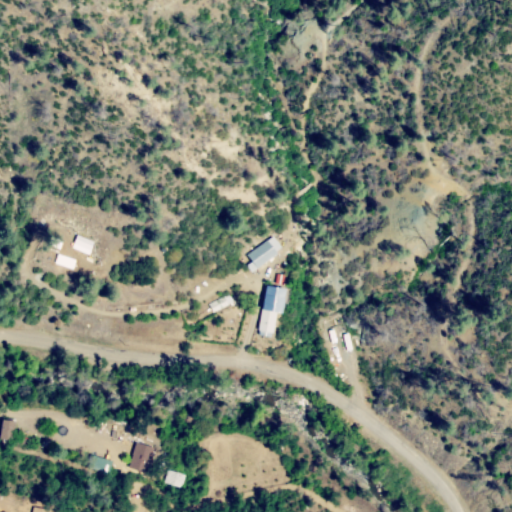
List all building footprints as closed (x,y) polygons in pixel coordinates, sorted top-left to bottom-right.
[(92,241),(74,235),(70,249),(88,254),(92,241)] [(275,236),(283,248),(278,251),(280,254),(259,269),(249,255),(268,241),(275,236)] [(269,286),(288,289),(284,315),(278,314),(274,335),(259,332),(262,309),(265,310),(269,286)] [(210,304),(229,293),(234,302),(215,313),(210,304)] [(325,337),(339,333),(346,355),(331,359),(325,337)] [(13,443),(0,441),(0,434),(2,420),(16,422),(13,443)] [(119,431),(106,429),(108,421),(121,424),(119,431)] [(43,440),(49,443),(47,449),(41,447),(43,440)] [(147,474),(129,468),(137,443),(154,448),(147,474)] [(113,462),(109,474),(85,467),(89,455),(113,462)] [(185,475),(181,489),(161,483),(165,470),(185,475)]
